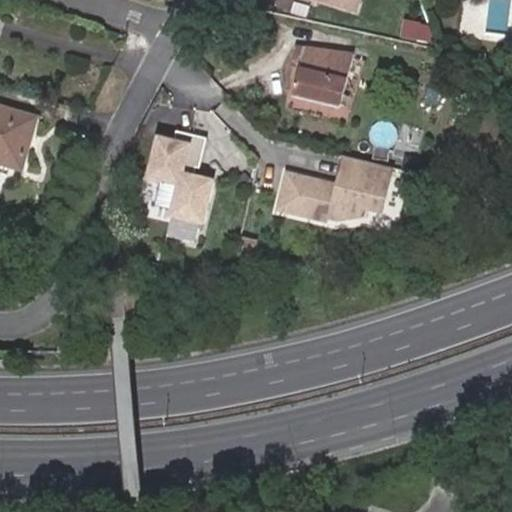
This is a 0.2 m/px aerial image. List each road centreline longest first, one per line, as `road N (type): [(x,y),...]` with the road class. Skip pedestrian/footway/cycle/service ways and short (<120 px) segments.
road 1 (primary): [(511,304),(357,356),(232,385),(105,401),(0,403)]
road 2 (primary): [(0,465),(202,452),(349,421),(511,369)]
road 3 (residential): [(0,323),(29,318),(50,294),(109,149),(177,30)]
